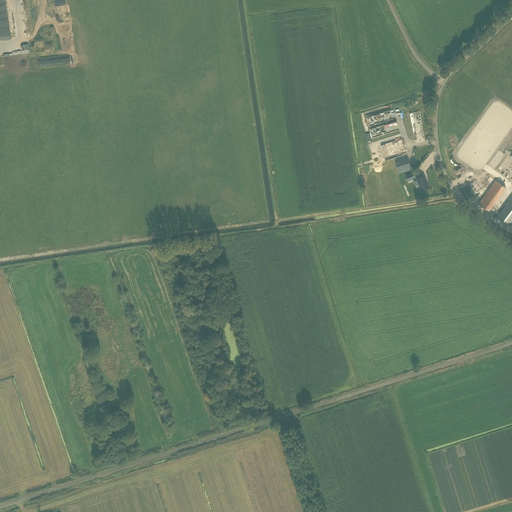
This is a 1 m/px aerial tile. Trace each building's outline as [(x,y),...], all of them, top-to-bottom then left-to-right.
[(393,111),(366,118),(372,138),(398,131),(396,121),(395,121),(393,111)] [(410,113),(414,136),(424,134),(420,111),(410,113)] [(402,138),(380,145),(385,161),(394,158),(396,158),(407,154),(402,138)] [(494,175),(500,165),(503,167),(511,152),(511,148),(506,145),(489,172),(494,175)] [(474,181),(489,160),(480,153),(464,174),(474,181)] [(397,160),(395,160),(399,173),(411,169),(407,156),(397,160)] [(511,171),(505,166),(499,173),(511,183),(511,171)] [(413,182),(418,193),(429,188),(424,176),(417,179),(417,180),(413,182)] [(482,200),(479,204),(489,211),(492,207),(506,188),(496,181),(493,185),(482,200)] [(511,198),(498,217),(510,226),(511,223),(511,198)]
